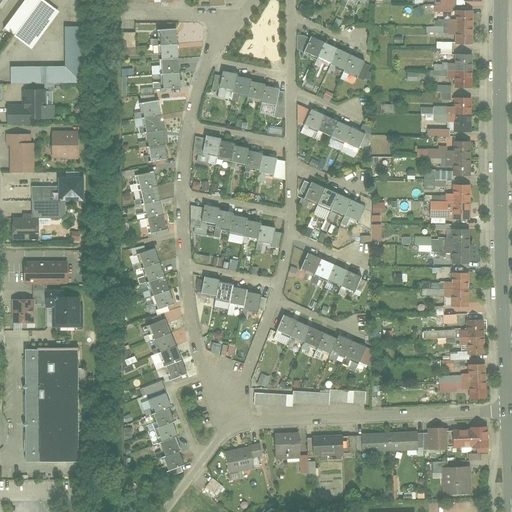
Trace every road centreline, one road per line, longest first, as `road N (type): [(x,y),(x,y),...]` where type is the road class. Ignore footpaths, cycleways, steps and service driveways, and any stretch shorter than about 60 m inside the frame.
road 1 (residential): [(253,0),(204,72),(184,167),(191,319),(229,424)]
road 2 (residential): [(229,424),(288,253),(291,0)]
road 3 (tertiary): [(508,410),(501,92)]
road 4 (residential): [(229,424),(508,410)]
